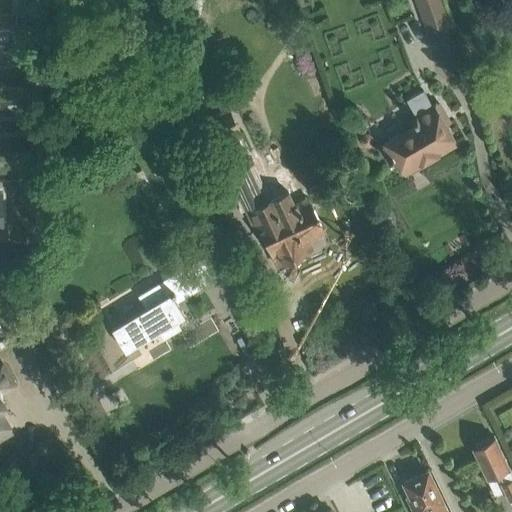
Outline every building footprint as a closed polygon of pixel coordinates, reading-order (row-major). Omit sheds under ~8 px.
[(432,0),(411,0),(425,37),(444,31),(432,0)] [(32,1),(24,1),(25,13),(33,13),(32,1)] [(33,13),(25,13),(25,25),(34,25),(33,13)] [(35,69),(27,69),(28,81),(36,81),(35,69)] [(380,145),(384,153),(388,160),(394,157),(399,165),(415,156),(419,163),(455,142),(441,118),(445,115),(438,102),(432,105),(422,89),(406,99),(415,115),(406,120),(411,127),(380,145)] [(36,91),(28,92),(29,104),(37,103),(36,91)] [(37,103),(29,104),(29,116),(37,116),(37,103)] [(229,107),(196,122),(208,149),(241,133),(229,107)] [(359,138),(359,139),(359,140),(359,141),(360,143),(361,144),(362,144),(363,145),(364,146),(365,146),(366,146),(368,146),(369,145),(370,144),(371,144),(372,143),(372,141),(373,140),(373,139),(373,138),(372,136),(372,135),(371,134),(370,133),(369,133),(368,132),(366,132),(365,132),(364,132),(363,133),(362,133),(361,134),(360,135),(359,136),(359,138)] [(40,137),(32,137),(33,149),(41,149),(40,137)] [(41,149),(33,149),(33,161),(41,161),(41,149)] [(229,172),(259,237),(263,236),(274,259),(283,254),(286,261),(302,253),(301,252),(295,240),(296,238),(303,235),(305,239),(306,238),(323,230),(307,196),(293,203),(287,192),(265,202),(248,163),(229,172)] [(176,301),(201,286),(188,265),(137,295),(145,308),(112,328),(125,350),(158,330),(163,338),(181,328),(176,320),(184,315),(176,301)] [(0,435),(11,429),(0,410),(5,407),(0,397),(0,392),(14,384),(2,364),(0,364),(0,435)] [(506,490),(511,501),(511,500),(511,473),(495,438),(490,441),(488,438),(475,444),(476,447),(473,449),(495,496),(506,490)] [(441,500),(427,470),(404,481),(411,495),(408,496),(415,511),(422,509),(422,511),(446,511),(445,508),(444,509),(440,501),(441,500)]
